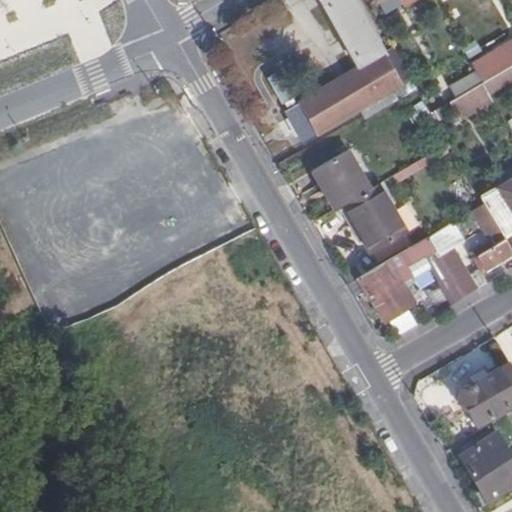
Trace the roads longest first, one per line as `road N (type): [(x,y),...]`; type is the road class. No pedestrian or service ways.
road 1 (unclassified): [(373,377),(171,37)]
road 2 (residential): [(171,37),(0,112)]
road 3 (residential): [(511,296),(373,377)]
road 4 (unclassified): [(452,511),(373,377)]
